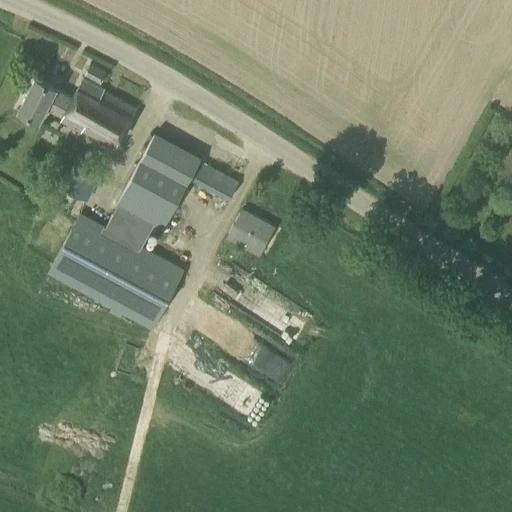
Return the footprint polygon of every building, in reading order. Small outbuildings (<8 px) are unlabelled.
[(91,63),(84,75),(99,83),(106,71),(91,63)] [(135,108),(103,90),(104,88),(82,76),(72,96),(34,76),(18,109),(39,119),(45,107),(62,116),(60,119),(114,148),(135,108)] [(160,229),(198,158),(153,133),(114,205),(116,206),(105,226),(79,212),(47,272),(151,328),(184,269),(142,246),(153,225),(160,229)] [(73,163),(64,184),(84,192),(92,171),(73,163)] [(227,199),(237,181),(203,163),(193,180),(227,199)] [(258,254),(273,225),(241,208),(226,237),(258,254)] [(289,315),(302,321),(308,310),(295,303),(289,315)] [(120,340),(114,365),(133,369),(139,344),(120,340)]
